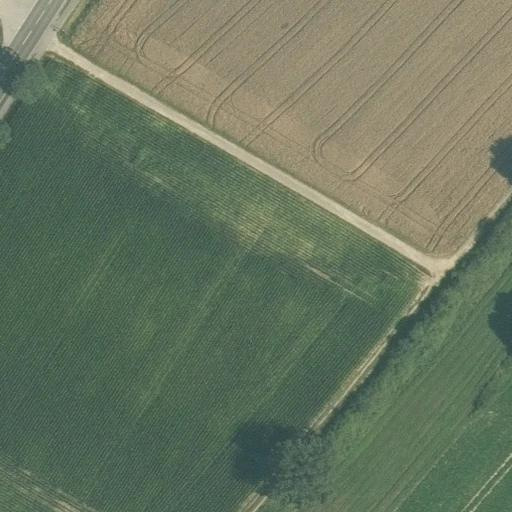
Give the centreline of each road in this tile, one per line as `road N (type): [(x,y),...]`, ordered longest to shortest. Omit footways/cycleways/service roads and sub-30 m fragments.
road 1 (track): [(0,5),(47,41),(440,272)]
road 2 (track): [(440,272),(246,511)]
